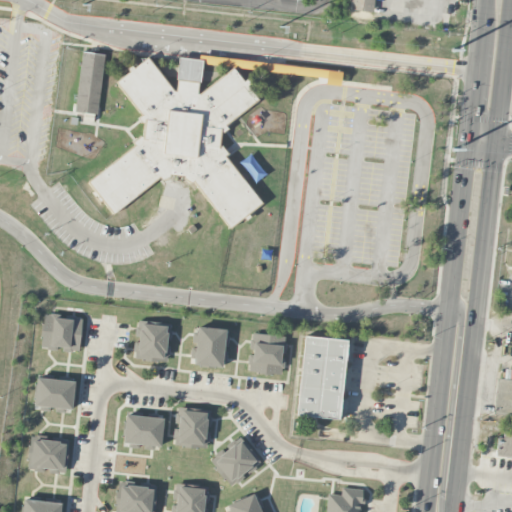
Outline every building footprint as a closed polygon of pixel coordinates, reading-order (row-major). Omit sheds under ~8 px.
[(351,0),(351,11),(375,13),(375,0),(351,0)] [(99,114),(103,54),(80,52),(76,112),(99,114)] [(88,181),(112,214),(163,177),(192,179),(228,228),(260,205),(260,202),(226,156),(227,153),(220,144),(220,134),(225,131),(226,124),(258,101),(248,87),(248,81),(243,81),(233,68),(199,93),(201,60),(178,58),(175,93),(149,57),(135,67),(129,66),(128,73),(115,82),(142,119),(141,136),(133,142),(133,148),(88,181)] [(43,315),(40,348),(62,350),(62,351),(79,352),(82,319),(43,315)] [(134,360),(168,361),(169,342),(170,342),(170,324),(137,323),(136,342),(134,342),(134,360)] [(223,368),(226,329),(195,327),(192,366),(223,368)] [(284,337),(252,334),(250,354),(249,354),(247,372),(281,375),(284,337)] [(339,419),(345,340),(304,337),(298,416),(339,419)] [(34,408),(55,410),(55,412),(72,413),(74,381),(36,378),(34,408)] [(511,380),(496,379),(493,415),(511,416),(511,380)] [(210,427),(210,409),(177,410),(178,429),(173,429),(173,447),(208,447),(207,427),(210,427)] [(163,419),(125,415),(122,445),(143,447),(143,448),(160,449),(163,419)] [(497,457),(511,458),(511,435),(499,434),(497,457)] [(27,470),(47,471),(47,473),(66,474),(68,442),(29,439),(27,470)] [(259,464),(241,439),(210,461),(228,486),(259,464)] [(115,511),(153,511),(155,486),(117,485),(115,511)] [(171,511),(204,511),(205,503),(207,503),(207,486),(174,486),(174,504),(171,505),(171,511)] [(359,511),(362,490),(341,488),(340,496),(328,494),(325,511),(359,511)] [(226,505),(228,511),(261,511),(255,494),(226,505)] [(60,511),(61,503),(23,500),(21,511),(60,511)]
